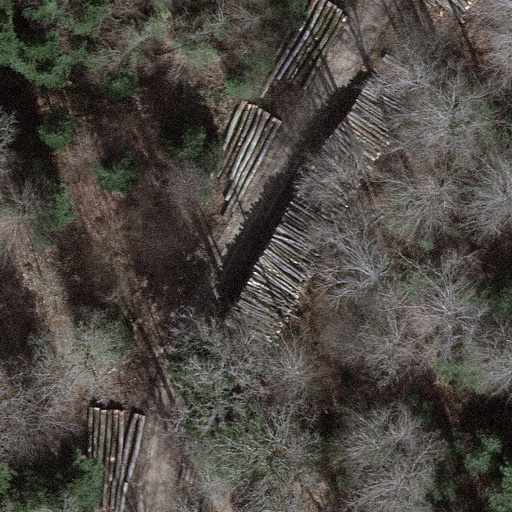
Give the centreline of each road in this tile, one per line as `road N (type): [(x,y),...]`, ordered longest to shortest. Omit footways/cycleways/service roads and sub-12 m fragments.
road 1 (track): [(159,511),(157,470),(182,302),(353,0)]
road 2 (track): [(0,438),(157,470),(130,511)]
